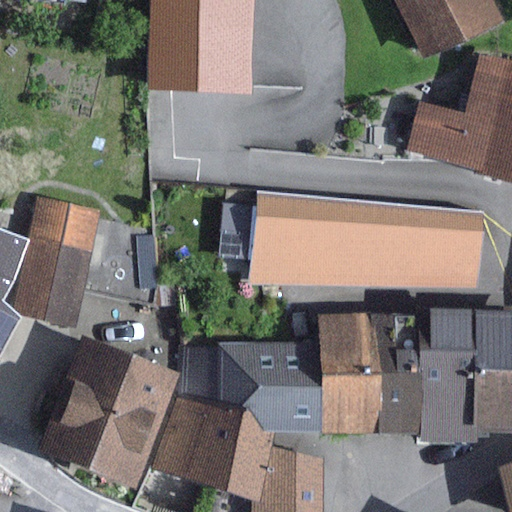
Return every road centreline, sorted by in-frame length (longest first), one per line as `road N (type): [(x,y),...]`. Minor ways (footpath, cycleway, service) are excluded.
road 1 (residential): [(0,453),(40,482),(110,511)]
road 2 (residential): [(408,511),(448,477),(511,442)]
